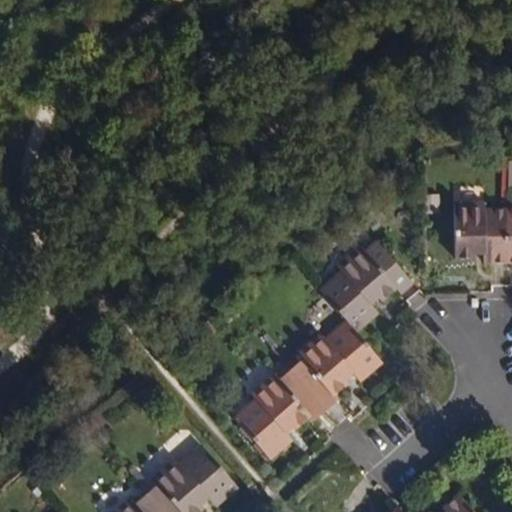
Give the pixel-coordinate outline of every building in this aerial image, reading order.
[(507,262),(506,209),(484,210),(484,202),(454,203),(455,258),(474,258),(475,253),(484,253),(484,263),(507,262)] [(321,291),(347,321),(356,332),(378,313),(371,304),(378,297),(381,301),(396,289),(401,293),(413,282),(377,241),(366,251),(361,246),(338,267),(342,272),(321,291)] [(382,362),(347,321),(325,339),(320,333),(296,354),(301,360),(290,369),(325,410),(338,400),(333,395),(348,382),(344,378),(352,372),(360,381),(382,362)] [(325,410),(290,369),(280,378),(275,373),(251,393),(256,399),(234,417),(270,459),(292,440),(284,430),(292,424),(295,428),(309,416),(314,421),(325,410)] [(146,494),(161,511),(197,511),(203,507),(200,504),(207,497),(215,506),(238,487),(202,445),(180,464),(176,458),(152,479),(156,484),(146,494)] [(161,511),(146,494),(135,503),(130,498),(113,511),(161,511)] [(473,511),(458,495),(440,510),(441,511),(473,511)]
